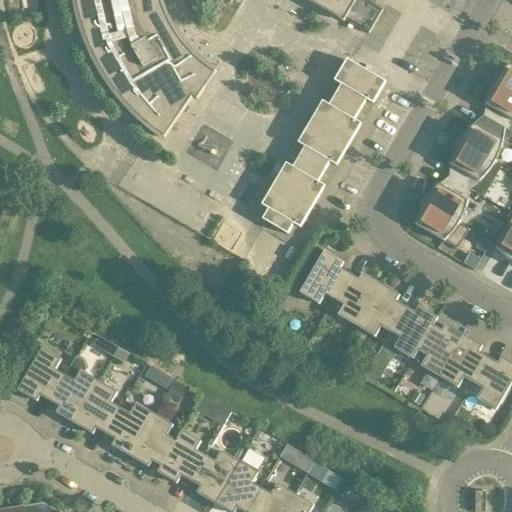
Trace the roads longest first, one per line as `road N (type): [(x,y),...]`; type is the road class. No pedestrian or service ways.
road 1 (residential): [(511,315),(405,254),(374,223),(375,189),(485,6)]
road 2 (residential): [(150,511),(63,463),(4,454)]
